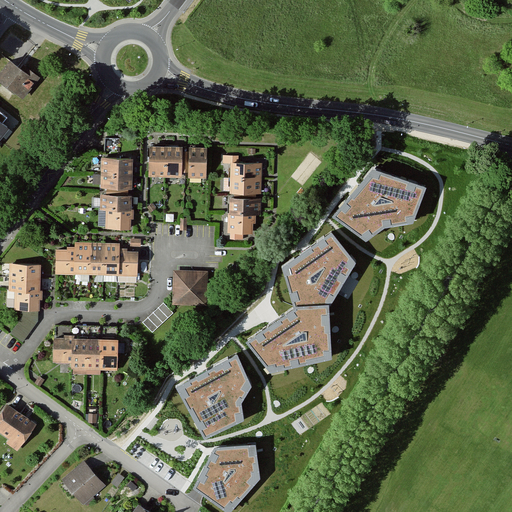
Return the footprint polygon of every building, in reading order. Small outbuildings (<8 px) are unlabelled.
[(21,72),(10,64),(0,76),(0,84),(24,103),(42,80),(25,67),(21,72)] [(0,140),(9,129),(0,121),(0,140)] [(185,150),(151,149),(151,178),(184,179),(185,150)] [(209,151),(191,151),(191,179),(209,180),(209,151)] [(239,157),(224,156),(224,165),(233,165),(239,165),(239,157)] [(134,161),(102,160),(101,190),(133,191),(134,161)] [(262,166),(239,165),(233,165),(232,196),(261,197),(262,166)] [(426,186),(373,167),(332,217),(366,242),(384,228),(412,224),(426,186)] [(133,198),(101,196),(99,230),(131,232),(133,198)] [(264,203),(231,201),(231,218),(255,220),(262,220),(264,203)] [(254,240),(255,220),(231,218),(229,238),(254,240)] [(332,231),(281,266),(294,308),(329,307),(356,261),(332,231)] [(142,240),(131,239),(130,248),(141,249),(142,240)] [(75,244),(75,251),(73,277),(139,280),(141,253),(121,252),(121,247),(75,244)] [(75,251),(57,251),(57,276),(73,277),(75,251)] [(41,268),(10,266),(8,293),(15,293),(14,311),(38,312),(41,268)] [(207,268),(171,267),(170,302),(206,303),(207,268)] [(172,312),(161,301),(141,320),(152,331),(172,312)] [(332,360),(329,307),(294,308),(245,343),(270,373),(332,360)] [(35,325),(23,317),(11,335),(23,342),(35,325)] [(117,330),(50,328),(49,358),(70,359),(70,365),(72,365),(72,371),(101,372),(101,366),(116,367),(117,330)] [(236,353),(176,385),(204,440),(244,422),(241,404),(252,387),(236,353)] [(39,426),(12,406),(0,421),(0,432),(11,440),(8,444),(19,452),(39,426)] [(256,443),(214,447),(193,489),(225,511),(231,511),(260,480),(256,443)] [(104,482),(82,457),(60,476),(83,501),(104,482)] [(158,511),(136,498),(127,511),(158,511)]
